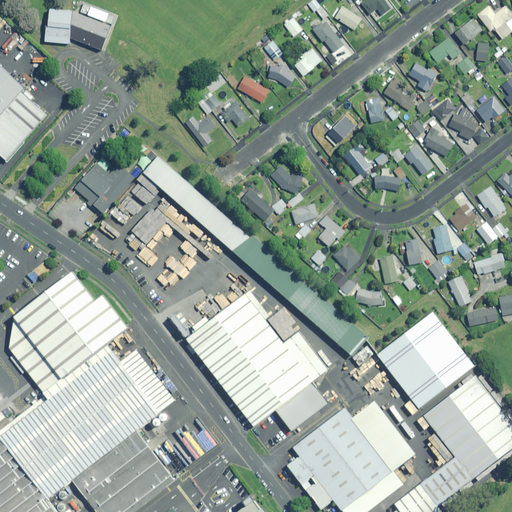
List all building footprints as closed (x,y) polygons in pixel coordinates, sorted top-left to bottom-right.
[(328,16),(315,0),(313,0),(308,4),(314,12),(317,10),(324,19),(328,16)] [(392,10),(384,0),(368,0),(363,4),(370,15),(377,10),(382,16),(392,10)] [(75,10),(52,7),(50,23),(49,23),(47,40),(69,43),(70,37),(104,51),(118,14),(85,2),(81,11),(75,10)] [(511,14),(506,6),(495,14),(489,6),(478,15),(491,32),(495,29),(503,39),(511,32),(511,14)] [(362,19),(343,7),(341,10),(338,8),(333,17),(355,30),(362,19)] [(299,16),(297,12),(285,21),(286,24),(285,25),(294,37),(303,30),(295,19),(299,16)] [(483,30),(474,19),(455,33),(465,45),(483,30)] [(344,46),(325,21),(313,30),(323,42),(325,41),(334,53),(344,46)] [(283,54),(270,38),(266,41),(269,44),(264,47),(275,61),(283,54)] [(461,54),(449,38),(430,52),(439,63),(449,55),(453,60),(461,54)] [(266,44),(263,41),(256,47),(258,50),(266,44)] [(489,43),(479,42),(477,61),(487,62),(489,43)] [(503,54),(498,47),(496,49),(498,52),(495,55),(497,58),(503,54)] [(322,61),(312,48),(301,57),(303,60),(295,65),(304,77),(315,68),(314,67),(322,61)] [(477,69),(468,57),(457,65),(465,75),(468,72),(470,75),(477,69)] [(511,70),(511,65),(506,57),(498,63),(507,74),(511,70)] [(260,65),(253,58),(249,61),(256,68),(260,65)] [(428,70),(416,64),(409,75),(421,82),(418,86),(427,92),(438,74),(429,68),(428,70)] [(289,88),(296,78),(288,73),(288,69),(280,66),(279,67),(272,65),(268,77),(278,81),(289,88)] [(234,75),(227,66),(220,71),(234,88),(239,84),(233,76),(234,75)] [(20,91),(0,72),(0,113),(16,96),(20,91)] [(39,82),(43,85),(49,78),(41,72),(35,79),(36,80),(29,88),(33,90),(39,82)] [(270,91),(245,77),(238,89),(262,103),(270,91)] [(511,105),(511,78),(503,86),(510,95),(506,99),(511,106),(511,105)] [(419,97),(394,80),(384,93),(410,111),(419,97)] [(474,102),(468,94),(462,99),(469,107),(474,102)] [(41,118),(16,96),(0,113),(0,160),(2,162),(41,118)] [(439,103),(433,96),(426,101),(432,109),(439,103)] [(206,103),(212,111),(220,105),(213,97),(206,103)] [(505,111),(494,97),(477,111),(486,123),(491,118),(493,120),(505,111)] [(384,121),(379,98),(367,101),(372,123),(384,121)] [(249,119),(235,102),(231,105),(229,103),(224,108),(226,110),(221,114),(228,123),(232,119),(239,127),(249,119)] [(450,112),(442,102),(432,110),(440,120),(450,112)] [(212,111),(206,103),(201,107),(207,115),(212,111)] [(431,110),(425,103),(418,108),(421,113),(418,115),(420,118),(431,110)] [(477,120),(471,110),(460,105),(450,127),(461,132),(460,136),(471,141),(478,125),(476,124),(477,120)] [(399,117),(391,107),(386,111),(394,121),(399,117)] [(199,125),(193,117),(186,123),(205,147),(212,142),(206,134),(216,127),(209,118),(199,125)] [(356,127),(345,117),(329,133),(340,144),(356,127)] [(426,130),(419,121),(409,129),(417,138),(426,130)] [(447,136),(432,128),(425,143),(428,145),(427,147),(447,157),(454,144),(445,139),(447,136)] [(131,133),(126,129),(120,136),(125,140),(131,133)] [(148,149),(132,135),(125,143),(141,157),(148,149)] [(368,154),(360,143),(345,156),(360,175),(371,166),(364,157),(368,154)] [(433,167),(416,145),(411,149),(412,150),(405,156),(411,164),(413,163),(423,175),(433,167)] [(405,158),(398,149),(391,155),(398,163),(405,158)] [(389,160),(384,153),(375,159),(381,167),(389,160)] [(137,164),(143,170),(152,161),(146,156),(137,164)] [(367,337),(159,157),(143,175),(351,355),(367,337)] [(103,215),(135,178),(119,164),(110,175),(96,163),(75,188),(90,201),(88,203),(103,215)] [(283,188),(296,194),(304,177),(291,171),(289,175),(282,167),(272,175),(283,188)] [(406,175),(399,167),(394,172),(401,180),(406,175)] [(511,174),(509,177),(505,173),(497,181),(511,195),(511,174)] [(399,192),(401,181),(399,180),(397,179),(396,179),(394,178),(393,178),(391,178),(389,178),(388,177),(386,177),(384,177),(383,177),(381,177),(379,178),(378,178),(376,178),(375,190),(377,190),(379,190),(380,189),(382,189),(384,189),(385,189),(387,189),(389,190),(390,190),(392,190),(394,190),(395,191),(397,191),(399,192)] [(506,209),(491,187),(478,196),(486,209),(488,207),(494,217),(506,209)] [(250,190),(241,201),(265,222),(274,211),(250,190)] [(303,199),(300,194),(289,203),(293,207),(303,199)] [(283,199),(272,207),(279,216),(289,208),(283,199)] [(319,217),(314,204),(292,212),(296,224),(319,217)] [(450,219),(453,223),(451,226),(457,233),(459,231),(460,232),(477,218),(473,213),(468,217),(465,213),(470,209),(467,204),(455,213),(456,215),(450,219)] [(326,217),(318,226),(321,229),(324,226),(328,229),(320,238),(329,246),(337,237),(339,239),(345,232),(326,217)] [(499,237),(493,229),(492,230),(486,223),(477,230),(489,245),(499,237)] [(311,231),(307,225),(295,235),(299,240),(311,231)] [(446,225),(434,228),(437,239),(433,240),(438,254),(453,250),(446,225)] [(313,231),(310,234),(315,239),(318,236),(313,231)] [(409,253),(407,254),(410,266),(423,263),(418,240),(406,242),(409,253)] [(361,259),(347,244),(334,256),(348,271),(361,259)] [(471,252),(465,244),(458,249),(463,257),(471,252)] [(318,250),(311,259),(317,264),(321,260),(323,262),(326,258),(318,250)] [(483,273),(484,275),(494,271),(495,272),(498,271),(497,270),(505,267),(501,254),(475,263),(479,274),(483,273)] [(398,282),(393,256),(380,259),(386,284),(398,282)] [(440,283),(448,276),(446,273),(447,272),(439,261),(429,269),(440,283)] [(410,291),(417,286),(413,281),(415,279),(413,276),(404,282),(410,291)] [(470,295),(462,277),(449,282),(460,307),(471,302),(469,296),(470,295)] [(4,352),(38,397),(121,333),(96,300),(89,305),(69,278),(9,323),(4,352)] [(357,286),(350,280),(339,291),(346,298),(357,286)] [(368,305),(368,307),(371,308),(372,305),(373,306),(383,305),(384,300),(381,299),(383,294),(359,289),(356,302),(368,305)] [(511,314),(511,296),(499,299),(503,316),(511,314)] [(182,343),(249,429),(324,371),(294,333),(278,346),(240,297),(182,343)] [(498,321),(496,308),(493,308),(492,304),(486,305),(487,310),(467,314),(470,327),(498,321)] [(379,357),(419,409),(472,368),(431,316),(379,357)] [(43,404),(0,436),(0,449),(42,504),(69,483),(133,434),(172,404),(133,353),(115,366),(101,348),(38,397),(43,404)] [(511,428),(471,376),(419,417),(469,482),(511,448),(511,428)] [(323,405),(307,385),(272,413),(287,432),(323,405)] [(410,453),(371,400),(287,463),(322,510),(337,499),(346,511),(366,511),(402,485),(389,468),(410,453)] [(130,511),(170,481),(133,434),(69,483),(91,511),(130,511)] [(0,511),(44,511),(0,454),(0,511)] [(434,509),(469,482),(452,460),(417,487),(434,509)] [(67,497),(67,496),(67,494),(67,493),(66,492),(65,491),(63,491),(62,491),(61,492),(60,493),(59,494),(59,495),(59,497),(60,498),(60,499),(62,499),(63,500),(64,499),(65,499),(66,498),(67,497)] [(272,511),(259,494),(235,511),(272,511)] [(414,511),(407,502),(393,511),(414,511)]
